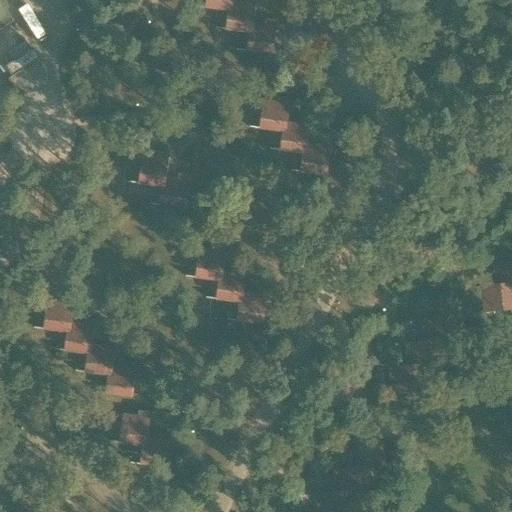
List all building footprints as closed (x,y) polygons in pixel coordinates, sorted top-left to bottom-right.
[(0,0),(0,30),(13,22),(1,4),(7,0),(0,0)] [(207,0),(206,9),(229,12),(231,11),(232,3),(233,3),(233,0),(207,0)] [(245,0),(245,4),(233,3),(232,3),(231,11),(229,12),(227,30),(250,33),(251,32),(252,24),(254,24),(257,0),(245,0)] [(247,52),(273,55),(278,21),(266,20),(265,26),(254,24),(252,24),(251,32),(250,33),(247,52)] [(11,78),(39,60),(32,49),(4,67),(11,78)] [(264,101),(260,129),(283,132),(283,131),(285,131),(286,124),(288,124),(291,99),(279,98),(278,104),(264,101)] [(285,131),(283,131),(280,151),(303,154),(304,153),(305,153),(306,146),(308,146),(311,121),(299,120),(299,126),(288,124),(286,124),(285,131)] [(303,154),(301,173),(324,176),(324,175),(326,175),(327,167),(328,167),(332,143),(320,141),(319,147),(308,146),(306,146),(305,153),(304,153),(303,154)] [(143,157),(139,185),(163,187),(164,186),(167,179),(170,154),(158,152),(157,159),(143,157)] [(340,169),(328,167),(327,167),(326,175),(324,175),(324,176),(321,195),(348,198),(352,164),(340,163),(340,169)] [(164,186),(163,187),(160,206),(186,210),(191,176),(179,174),(178,180),(167,179),(164,186)] [(196,279),(219,282),(219,280),(221,281),(222,273),(223,273),(226,248),(215,247),(214,253),(199,251),(196,279)] [(511,261),(492,263),(493,275),(500,275),(501,286),(510,285),(510,288),(510,287),(511,287),(511,261)] [(219,282),(217,300),(240,303),(240,302),(242,302),(243,294),(244,294),(247,270),(235,268),(234,274),(223,273),(222,273),(221,281),(219,280),(219,282)] [(501,286),(476,288),(477,300),(483,299),(485,314),(511,311),(511,302),(510,287),(510,288),(510,285),(501,286)] [(240,303),(238,322),(264,325),(268,291),(256,290),(255,296),(244,294),(243,294),(242,302),(240,302),(240,303)] [(45,329),(45,330),(68,333),(68,331),(70,331),(70,324),(72,324),(75,299),(63,298),(62,304),(48,303),(45,329)] [(439,341),(439,344),(458,341),(455,316),(421,319),(422,331),(429,331),(430,342),(439,341)] [(65,352),(88,354),(88,353),(90,353),(91,345),(92,345),(95,321),(83,319),(83,325),(72,324),(70,331),(68,331),(65,352)] [(86,372),(86,373),(109,376),(109,375),(110,375),(112,367),(113,367),(116,342),(104,341),(104,347),(92,345),(91,345),(90,353),(88,353),(88,354),(86,372)] [(430,342),(405,344),(406,356),(412,356),(414,367),(423,366),(423,369),(442,367),(439,343),(439,344),(439,341),(430,342)] [(109,375),(109,376),(106,395),(132,398),(137,363),(125,362),(124,368),(113,367),(112,367),(110,375),(109,375)] [(414,367),(389,369),(390,381),(396,381),(398,395),(426,392),(423,369),(423,366),(414,367)] [(120,443),(120,444),(144,447),(144,446),(145,446),(146,438),(148,438),(151,413),(139,412),(138,418),(123,416),(120,443)] [(145,446),(144,446),(144,447),(141,466),(167,469),(172,435),(160,433),(159,440),(148,438),(146,438),(145,446)] [(383,442),(349,446),(351,458),(357,457),(358,468),(358,469),(367,468),(367,470),(386,468),(383,442)] [(358,468),(333,471),(335,483),(341,482),(342,493),(342,494),(350,493),(351,495),(370,493),(367,470),(367,468),(358,469),(358,468)] [(342,493),(317,496),(319,508),(325,507),(325,511),(353,511),(351,495),(350,493),(342,494),(342,493)]
